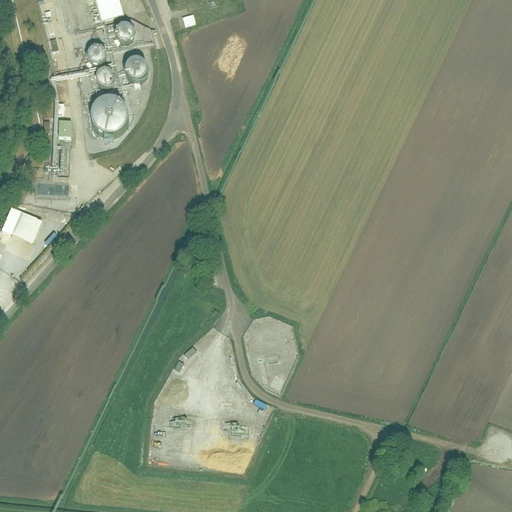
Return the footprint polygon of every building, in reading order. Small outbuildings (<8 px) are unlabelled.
[(95,0),(98,14),(114,12),(111,0),(95,0)] [(190,13),(179,14),(180,25),(191,24),(190,13)] [(129,34),(130,30),(129,26),(127,23),(125,22),(123,21),(119,21),(116,21),(113,23),(111,27),(111,30),(111,32),(112,34),(114,37),(117,39),(121,39),(124,39),(127,37),(129,34)] [(102,53),(102,50),(102,49),(101,46),(99,42),(95,40),(93,39),(91,39),(88,39),(86,40),(82,42),(81,44),(80,46),(79,48),(78,50),(79,55),(80,57),(82,59),(84,60),(86,61),(88,62),(91,62),(93,62),(95,61),(97,60),(99,58),(101,55),(102,53)] [(141,72),(141,68),(141,66),(140,63),(139,61),(137,59),(134,57),(130,56),(128,56),(126,57),(124,58),(120,60),(119,62),(118,64),(118,66),(117,69),(118,71),(119,74),(120,76),(122,77),(123,79),(125,80),(128,80),(130,80),(134,79),(136,78),(138,77),(139,75),(141,72)] [(113,80),(114,77),(113,75),(113,72),(111,71),(110,69),(107,67),(106,66),(104,66),(101,66),(97,67),(93,69),(91,73),(91,75),(90,78),(91,80),(91,82),(93,84),(94,86),(96,87),(98,88),(100,89),(102,89),(105,89),(107,88),(109,87),(111,85),(113,82),(113,80)] [(119,117),(119,114),(119,111),(118,107),(116,104),(114,102),(110,99),(107,98),(104,97),(101,97),(97,97),(93,99),(90,101),(88,102),(86,105),(85,108),(84,112),(84,115),(84,119),(85,122),(87,125),(89,127),(92,130),(95,131),(99,132),(101,132),(104,132),(108,131),(111,129),(114,127),(117,123),(118,121),(119,117)] [(70,134),(69,120),(57,121),(58,135),(70,134)] [(40,230),(19,221),(5,251),(27,260),(40,230)]
